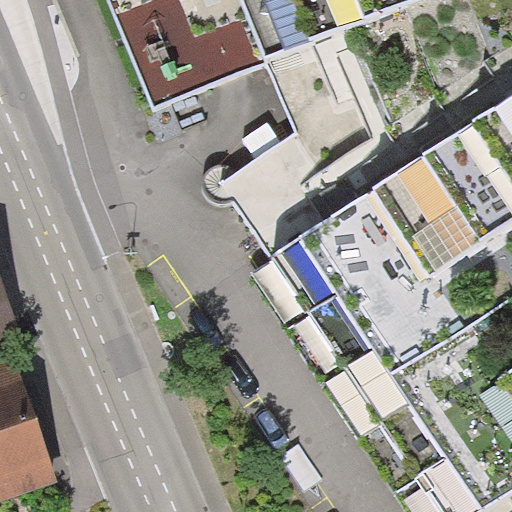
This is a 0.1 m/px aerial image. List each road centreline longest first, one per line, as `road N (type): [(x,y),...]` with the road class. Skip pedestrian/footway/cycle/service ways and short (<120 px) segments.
road 1 (tertiary): [(0,120),(149,511)]
road 2 (residential): [(0,103),(104,75),(70,0)]
